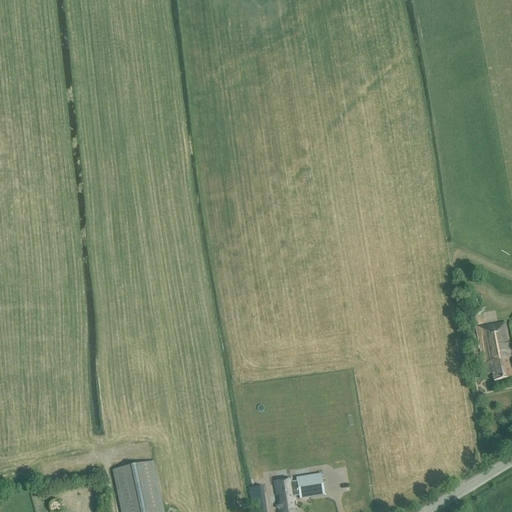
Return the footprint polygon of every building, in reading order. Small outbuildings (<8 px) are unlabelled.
[(511,377),(511,359),(505,323),(478,328),(487,374),(492,373),(493,381),(511,377)] [(499,445),(489,451),(492,456),(501,450),(499,445)] [(163,511),(153,461),(113,470),(121,511),(163,511)] [(299,499),(324,495),(321,474),(295,478),(296,482),(292,482),(291,479),(274,482),(278,506),(276,506),(276,508),(278,509),(278,511),(296,511),(294,497),(298,496),(299,499)] [(372,488),(349,493),(350,498),(373,493),(372,488)] [(369,511),(365,497),(336,506),(337,511),(369,511)] [(255,500),(256,511),(265,511),(264,498),(255,500)]
